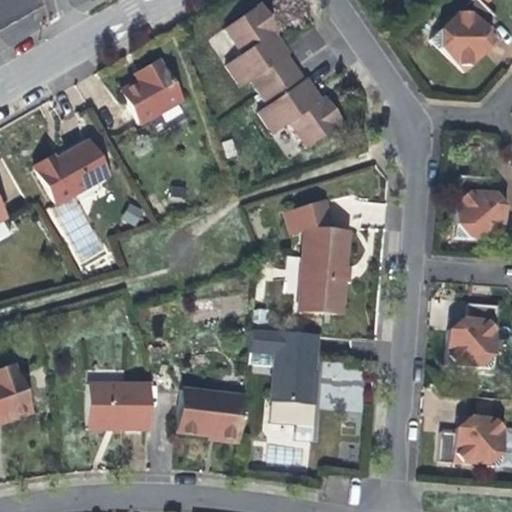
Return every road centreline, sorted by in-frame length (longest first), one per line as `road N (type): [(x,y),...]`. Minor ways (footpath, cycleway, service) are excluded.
road 1 (residential): [(296,511),(148,496),(0,511)]
road 2 (residential): [(410,257),(393,474),(374,511)]
road 3 (residential): [(0,86),(149,0)]
road 4 (residential): [(333,0),(411,121)]
road 5 (residential): [(411,121),(417,155),(410,257)]
